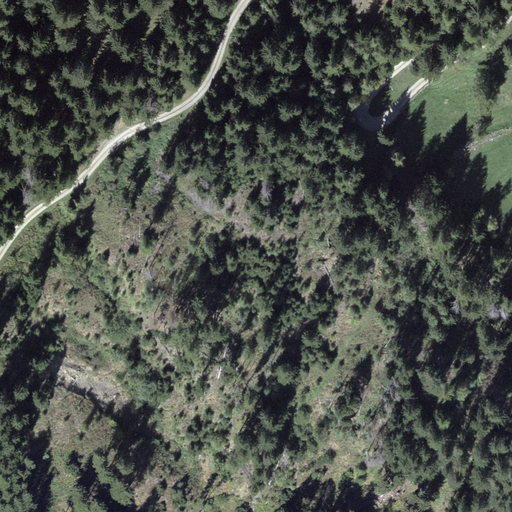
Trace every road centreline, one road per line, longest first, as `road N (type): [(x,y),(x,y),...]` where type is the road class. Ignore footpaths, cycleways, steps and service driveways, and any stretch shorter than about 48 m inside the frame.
road 1 (track): [(246,0),(205,89),(119,140),(80,182),(27,218),(0,256)]
road 2 (track): [(511,16),(373,124)]
road 3 (track): [(373,124),(362,115),(367,99),(443,35),(470,0)]
